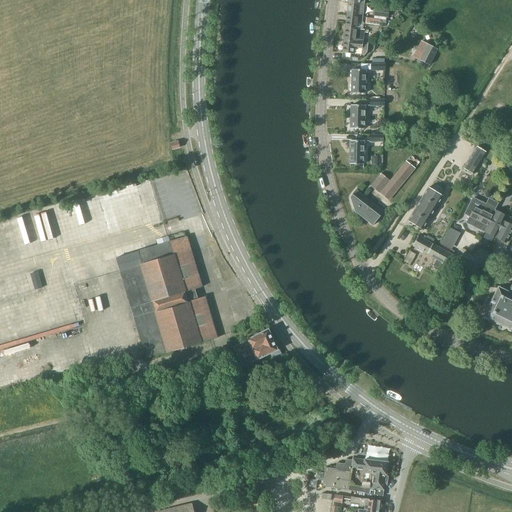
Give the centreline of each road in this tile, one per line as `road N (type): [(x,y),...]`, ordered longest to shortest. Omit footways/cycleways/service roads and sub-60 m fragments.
road 1 (secondary): [(418,433),(324,364),(235,242),(201,127),(205,0)]
road 2 (tertiary): [(511,357),(427,330),(386,302),(359,261),(322,145),(332,0)]
road 3 (unknown): [(366,271),(452,141)]
